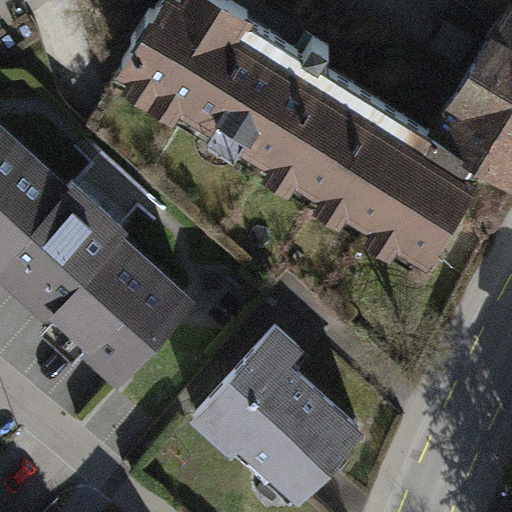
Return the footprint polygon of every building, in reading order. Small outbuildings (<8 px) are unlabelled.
[(159,0),(155,7),(150,4),(131,34),(136,36),(121,61),(213,119),(218,111),(246,128),(241,136),(426,251),(474,174),(470,171),(480,156),(433,127),(432,130),(319,59),(328,45),(312,35),(303,49),(241,10),(243,7),(232,0),(159,0)] [(480,156),(511,175),(511,0),(510,0),(505,8),(433,127),(480,156)] [(510,0),(491,0),(505,8),(510,0)] [(473,38),(445,21),(432,44),(459,61),(473,38)] [(68,185),(0,123),(0,263),(117,370),(187,293),(117,229),(122,224),(73,179),(68,185)] [(359,425),(286,360),(300,344),(275,322),(194,411),(232,445),(239,437),(299,491),(359,425)]
